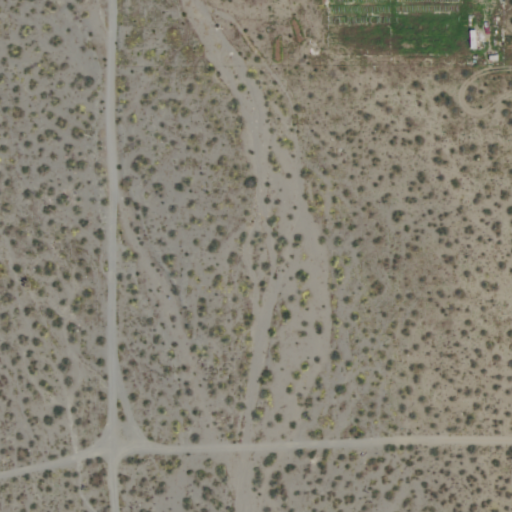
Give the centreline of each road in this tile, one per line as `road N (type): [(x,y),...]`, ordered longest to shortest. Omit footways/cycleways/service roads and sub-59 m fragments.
road 1 (residential): [(0,476),(230,442),(511,434)]
road 2 (track): [(105,0),(111,460)]
